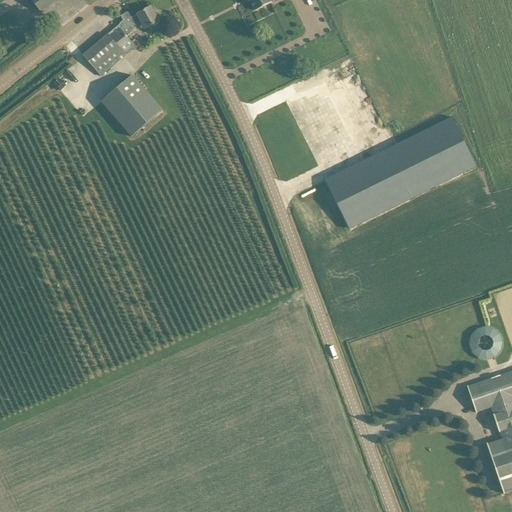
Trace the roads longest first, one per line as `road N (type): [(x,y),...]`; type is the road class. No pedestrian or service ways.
road 1 (unclassified): [(393,511),(253,137),(183,0)]
road 2 (tertiary): [(0,84),(110,0)]
